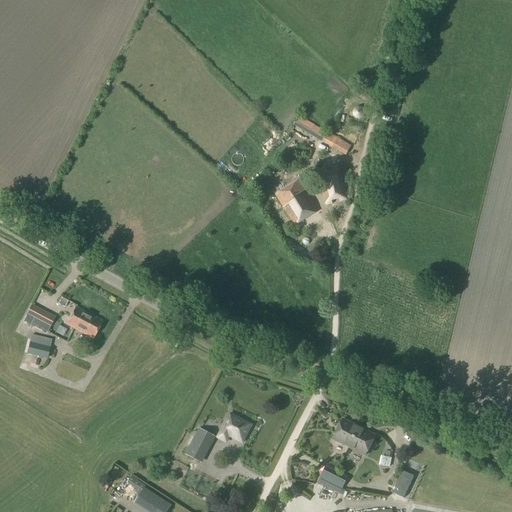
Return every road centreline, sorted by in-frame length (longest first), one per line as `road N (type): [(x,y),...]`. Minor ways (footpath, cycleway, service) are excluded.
road 1 (track): [(325,374),(341,239),(404,0)]
road 2 (unclassified): [(325,374),(206,333),(0,219)]
road 3 (unclassified): [(511,449),(325,374)]
